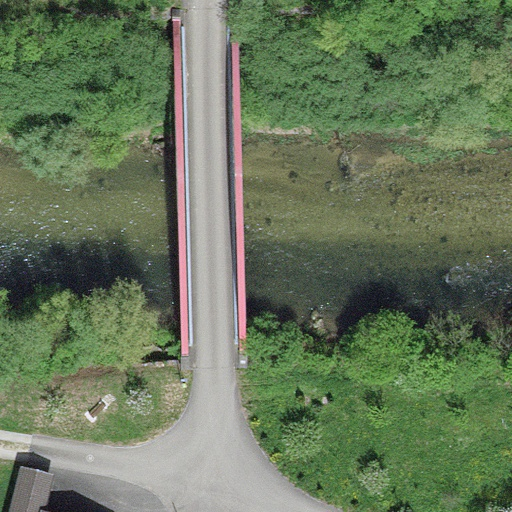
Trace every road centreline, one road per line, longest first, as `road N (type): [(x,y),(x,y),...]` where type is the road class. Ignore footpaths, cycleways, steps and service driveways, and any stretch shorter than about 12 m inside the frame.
road 1 (unclassified): [(202,378),(203,0)]
road 2 (track): [(0,439),(199,491)]
road 3 (residential): [(202,378),(199,491),(269,511)]
